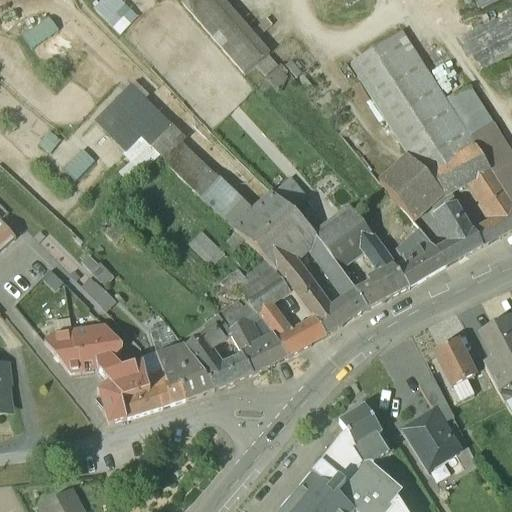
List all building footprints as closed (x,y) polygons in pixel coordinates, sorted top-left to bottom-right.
[(268,65),(211,0),(194,0),(180,13),(244,86),(268,65)] [(511,0),(467,0),(476,19),(511,2),(511,0)] [(123,21),(107,6),(92,21),(108,36),(118,28),(123,21)] [(511,27),(476,43),(484,61),(511,49),(511,27)] [(52,31),(26,48),(34,61),(61,44),(52,31)] [(444,110),(401,43),(349,76),(408,167),(406,169),(420,185),(440,175),(474,157),(444,110)] [(276,80),(257,101),(262,105),(269,98),(271,99),(283,86),(276,80)] [(511,167),(469,96),(444,110),(474,157),(478,163),(489,180),(490,181),(503,202),(511,217),(511,167)] [(167,173),(182,158),(125,99),(110,114),(167,173)] [(221,128),(206,141),(212,147),(226,134),(221,128)] [(126,195),(158,164),(144,149),(112,180),(126,195)] [(474,157),(440,175),(455,199),(468,192),(489,180),(478,163),(474,157)] [(173,183),(190,166),(182,158),(167,173),(164,175),(173,183)] [(78,192),(96,173),(86,164),(68,183),(78,192)] [(209,218),(226,201),(190,166),(173,183),(209,218)] [(420,185),(406,169),(379,193),(399,217),(413,233),(426,222),(441,208),(420,185)] [(440,175),(420,185),(441,208),(442,207),(449,202),(455,199),(440,175)] [(490,181),(489,180),(468,192),(483,213),(503,202),(490,181)] [(303,211),(289,224),(313,246),(327,262),(338,254),(350,271),(362,264),(336,230),(349,220),(353,226),(366,215),(335,183),(303,211)] [(267,202),(289,224),(303,211),(282,190),(267,202)] [(250,257),(289,224),(267,202),(228,235),(250,257)] [(458,214),(449,202),(442,207),(454,221),(458,217),(458,214)] [(511,217),(503,202),(483,213),(496,231),(511,221),(511,217)] [(135,205),(127,213),(132,218),(140,210),(135,205)] [(454,221),(442,207),(441,208),(426,222),(442,240),(461,232),(454,221)] [(399,217),(389,225),(387,222),(383,225),(386,228),(382,231),(397,251),(406,243),(415,236),(413,233),(399,217)] [(353,226),(349,220),(336,230),(362,264),(376,255),(353,226)] [(511,221),(496,231),(480,240),(488,253),(511,240),(511,221)] [(289,224),(250,257),(256,262),(272,278),(276,282),(290,268),(304,255),(313,246),(289,224)] [(397,251),(382,231),(379,234),(375,230),(366,238),(384,261),(397,251)] [(461,232),(442,240),(450,255),(472,245),(461,232)] [(415,236),(406,243),(419,260),(429,252),(415,236)] [(225,262),(199,238),(188,249),(214,274),(225,262)] [(480,240),(472,245),(481,257),(488,253),(480,240)] [(4,241),(0,244),(0,265),(15,253),(4,241)] [(450,255),(437,261),(445,276),(481,257),(472,245),(450,255)] [(313,246),(304,255),(315,270),(318,268),(327,262),(313,246)] [(437,261),(429,252),(419,260),(421,263),(408,272),(411,277),(403,282),(411,295),(445,276),(437,261)] [(350,271),(338,254),(327,262),(338,278),(345,274),(350,271)] [(399,285),(376,255),(362,264),(384,292),(399,285)] [(272,278),(256,262),(218,294),(233,306),(237,303),(272,278)] [(338,278),(327,262),(318,268),(345,308),(353,302),(344,288),(338,278)] [(109,297),(116,288),(92,267),(85,276),(109,297)] [(305,289),(290,268),(276,282),(290,301),(305,289)] [(351,283),(345,274),(338,278),(344,288),(351,283)] [(272,278),(237,303),(255,325),(257,324),(283,306),(290,301),(276,282),(272,278)] [(384,292),(362,302),(360,299),(357,300),(367,320),(409,299),(399,285),(384,292)] [(93,288),(83,297),(107,322),(117,313),(93,288)] [(345,308),(329,319),(325,317),(305,289),(290,301),(296,309),(324,348),(365,319),(353,302),(345,308)] [(290,301),(283,306),(289,314),(296,309),(290,301)] [(243,318),(238,312),(222,323),(228,332),(224,335),(228,342),(255,325),(247,315),(243,318)] [(270,315),(257,324),(272,343),(286,334),(270,315)] [(211,344),(224,335),(219,325),(205,335),(211,344)] [(255,325),(228,342),(232,349),(242,369),(258,356),(257,355),(247,338),(259,330),(255,325)] [(511,327),(494,337),(497,342),(483,350),(494,370),(507,394),(508,393),(511,391),(511,327)] [(295,350),(286,334),(272,343),(289,365),(320,348),(314,338),(295,350)] [(211,344),(188,361),(195,371),(212,360),(232,349),(228,342),(224,335),(211,344)] [(123,360),(104,338),(57,346),(45,356),(71,387),(99,383),(109,395),(98,404),(102,409),(108,437),(127,431),(119,413),(149,404),(145,390),(145,389),(142,373),(120,379),(113,371),(123,363),(123,360)] [(271,347),(257,355),(258,356),(242,369),(242,370),(243,372),(251,383),(253,386),(288,368),(271,347)] [(457,352),(434,363),(451,398),(474,386),(457,352)] [(201,382),(184,359),(174,364),(171,359),(156,364),(162,384),(164,384),(168,398),(179,395),(185,413),(215,401),(201,382)] [(212,360),(195,371),(202,381),(220,372),(212,360)] [(507,394),(494,370),(483,376),(494,395),(504,412),(511,407),(511,400),(508,393),(507,394)] [(243,372),(226,381),(220,372),(202,381),(201,382),(215,401),(216,402),(251,383),(243,372)] [(0,379),(0,423),(9,422),(4,379),(0,379)] [(168,398),(164,384),(162,384),(145,389),(145,390),(149,404),(119,413),(127,431),(185,413),(179,395),(168,398)] [(432,387),(417,396),(433,422),(434,421),(442,434),(453,427),(432,387)] [(392,461),(363,417),(338,432),(346,445),(345,446),(347,449),(343,452),(340,449),(339,451),(341,452),(326,472),(324,470),(323,472),(327,475),(324,478),(320,475),(314,482),(315,482),(312,485),(311,486),(311,485),(288,511),(342,511),(373,477),(373,476),(372,474),(380,469),(392,461)] [(433,422),(402,440),(427,480),(456,462),(444,442),(446,440),(442,434),(434,421),(433,422)] [(397,481),(388,480),(380,469),(372,474),(373,476),(373,477),(402,501),(402,502),(407,497),(397,481)] [(402,501),(373,477),(342,511),(393,511),(400,505),(402,502),(402,501)]
